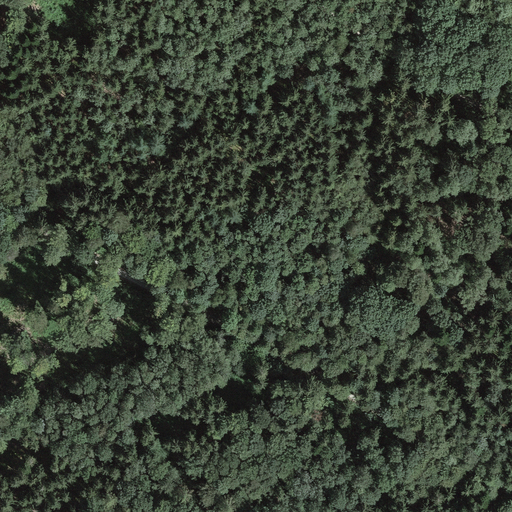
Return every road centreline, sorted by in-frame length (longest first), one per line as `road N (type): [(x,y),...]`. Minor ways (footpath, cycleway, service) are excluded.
road 1 (track): [(0,201),(128,280),(291,356),(511,492)]
road 2 (track): [(314,0),(424,79),(511,120)]
